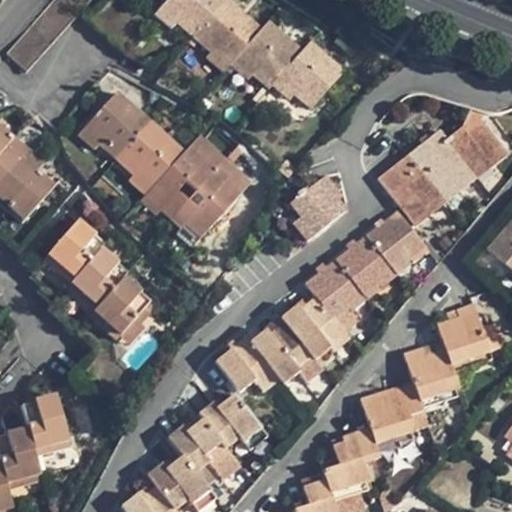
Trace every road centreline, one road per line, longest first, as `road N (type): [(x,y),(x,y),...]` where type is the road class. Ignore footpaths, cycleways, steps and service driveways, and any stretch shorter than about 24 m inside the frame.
road 1 (residential): [(102,511),(200,350),(371,213),(345,153),(356,126),(392,86),(420,78),(488,95),(511,89)]
road 2 (residential): [(511,198),(244,511)]
road 3 (residential): [(0,395),(43,348),(0,266)]
